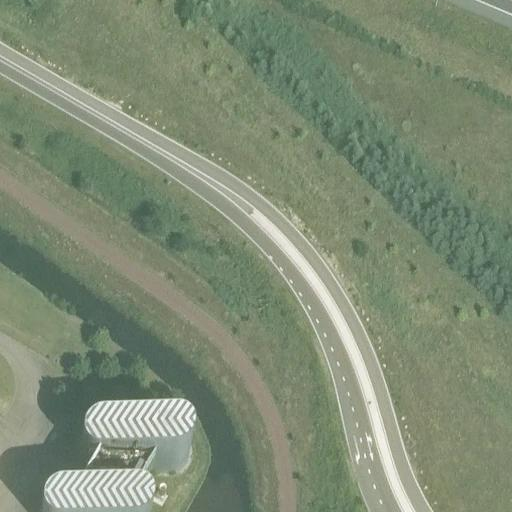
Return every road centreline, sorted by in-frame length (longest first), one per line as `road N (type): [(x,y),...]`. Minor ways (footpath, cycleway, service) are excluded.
road 1 (unclassified): [(423,511),(400,469),(375,375),(328,280),(258,204),(197,174)]
road 2 (unclassified): [(197,174),(308,292),(351,378),(394,511)]
road 3 (unclassified): [(197,174),(0,58)]
